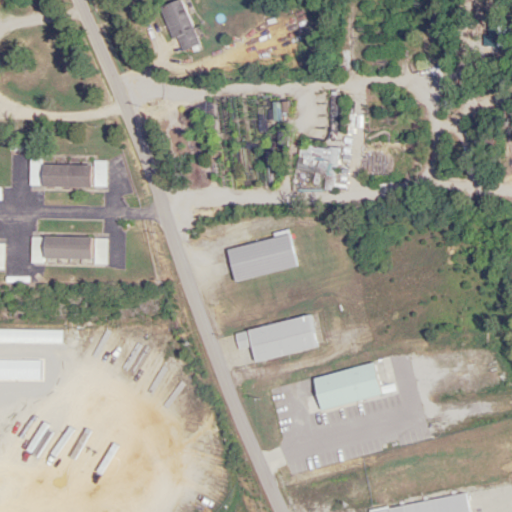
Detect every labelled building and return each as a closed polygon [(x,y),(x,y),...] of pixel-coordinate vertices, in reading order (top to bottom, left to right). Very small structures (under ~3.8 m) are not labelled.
[(182,0),(180,0),(162,6),(176,52),(197,45),(182,0)] [(323,191),(335,191),(337,148),(298,146),(297,170),(324,171),(323,191)] [(41,165),(41,160),(29,160),(29,187),(105,188),(106,162),(92,162),(92,166),(41,165)] [(289,236),(226,248),(232,280),(295,268),(289,236)] [(89,238),(30,238),(30,261),(89,261),(89,238)] [(315,349),(309,318),(234,332),(237,350),(250,347),(253,361),(315,349)]
